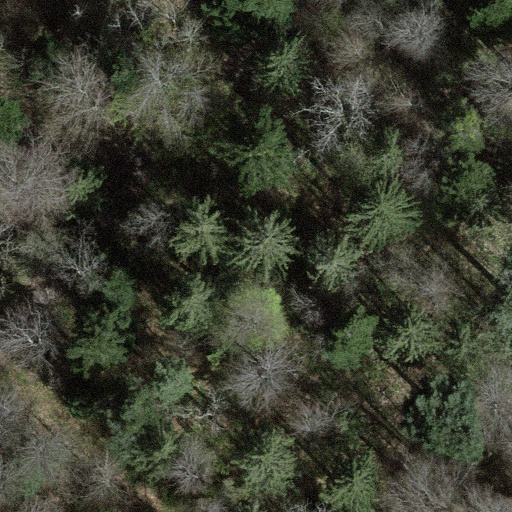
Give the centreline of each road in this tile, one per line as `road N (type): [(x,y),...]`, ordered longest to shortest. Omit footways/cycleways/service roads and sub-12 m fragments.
road 1 (track): [(0,320),(148,168),(293,0)]
road 2 (track): [(148,168),(0,144)]
